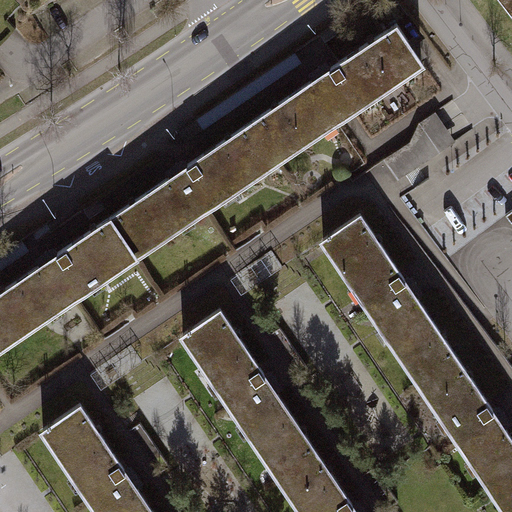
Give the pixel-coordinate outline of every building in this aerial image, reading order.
[(395,27),(274,108),(299,145),(418,60),(395,27)] [(299,145),(274,108),(109,220),(134,257),(299,145)] [(400,175),(459,138),(445,115),(385,152),(400,175)] [(504,511),(511,511),(511,434),(364,215),(322,242),(504,511)] [(0,347),(134,257),(109,220),(0,293),(0,347)] [(298,511),(358,511),(222,309),(181,337),(298,511)] [(91,511),(151,511),(84,410),(42,438),(91,511)]
